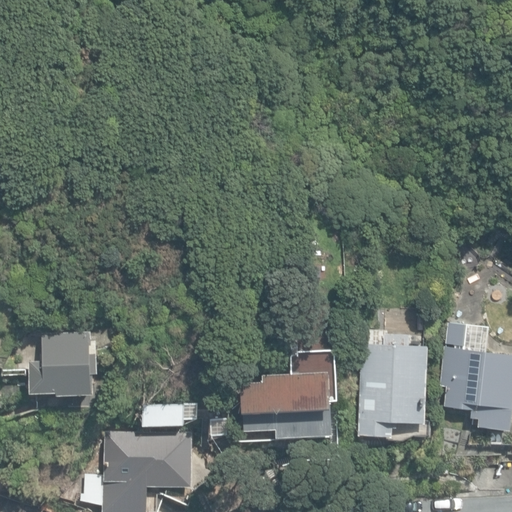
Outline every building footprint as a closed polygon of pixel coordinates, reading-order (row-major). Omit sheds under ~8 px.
[(271,133),(282,162),(294,157),(283,129),(271,133)] [(309,279),(327,280),(327,264),(309,264),(309,279)] [(479,425),(511,429),(511,421),(511,353),(487,351),(491,326),(449,320),(446,343),(464,345),(464,348),(445,346),(440,384),(446,385),(443,406),(472,410),(471,417),(480,418),(479,425)] [(57,391),(57,394),(94,392),(93,372),(98,372),(96,337),(91,338),(91,329),(41,332),(43,358),(29,359),(31,392),(57,391)] [(358,434),(393,436),(393,426),(398,427),(398,421),(426,423),(429,345),(410,344),(411,334),(376,333),(376,343),(362,342),(358,434)] [(334,346),(291,349),(293,371),(264,373),(265,380),(241,382),(246,431),(277,429),(277,438),(335,433),(331,386),(338,386),(334,346)] [(154,423),(185,423),(184,400),(153,401),(154,423)] [(162,511),(162,508),(165,508),(165,496),(148,493),(149,485),(192,486),(193,431),(106,429),(105,475),(86,475),(86,494),(82,494),(82,500),(104,503),(104,510),(105,511),(162,511)]
